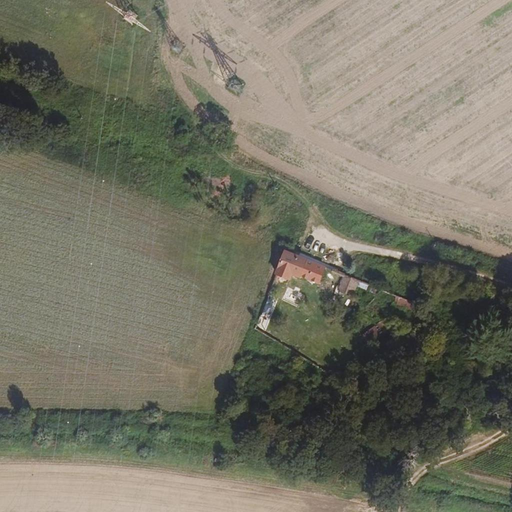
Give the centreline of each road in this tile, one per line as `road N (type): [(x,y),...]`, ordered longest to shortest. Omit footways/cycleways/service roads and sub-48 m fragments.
road 1 (track): [(388,253),(342,251),(281,180),(188,119),(163,79),(157,0)]
road 2 (track): [(511,425),(413,474),(395,498)]
road 3 (track): [(388,253),(511,287)]
